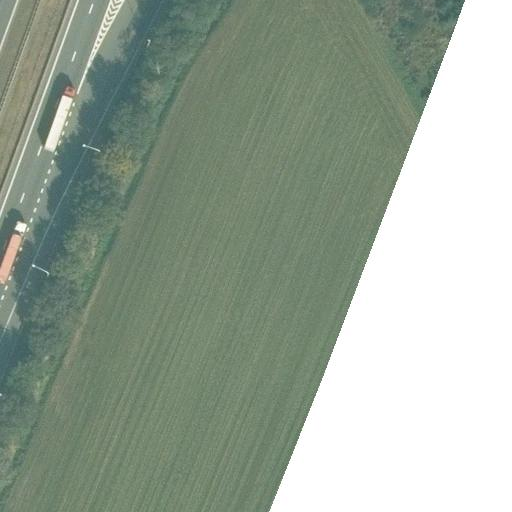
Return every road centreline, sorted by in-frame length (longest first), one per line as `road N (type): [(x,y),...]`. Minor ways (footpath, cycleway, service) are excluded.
road 1 (motorway): [(38,156),(138,0)]
road 2 (motorway): [(38,156),(92,0)]
